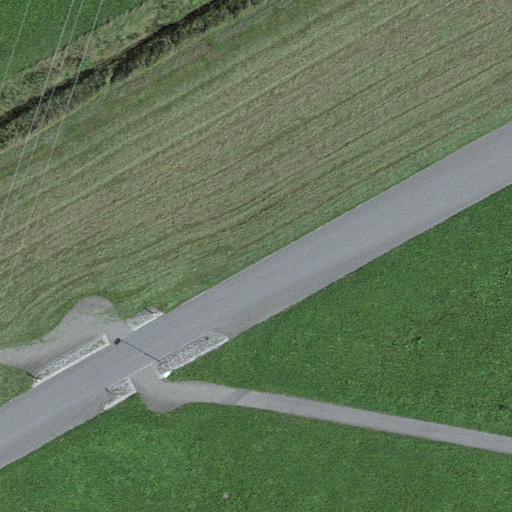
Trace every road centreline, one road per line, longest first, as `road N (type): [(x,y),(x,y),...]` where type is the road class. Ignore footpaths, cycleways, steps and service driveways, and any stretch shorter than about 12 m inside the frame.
road 1 (residential): [(511,156),(0,430)]
road 2 (track): [(511,441),(0,351)]
